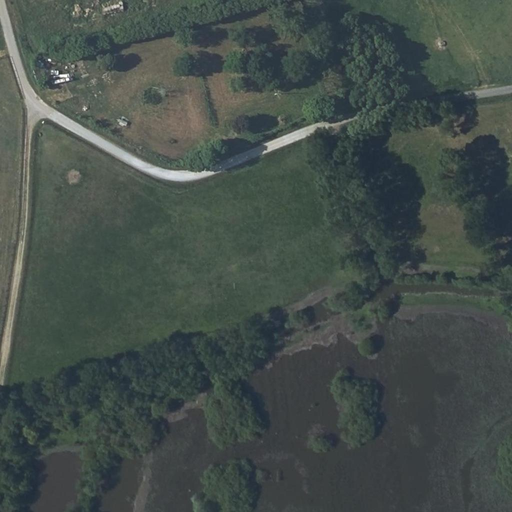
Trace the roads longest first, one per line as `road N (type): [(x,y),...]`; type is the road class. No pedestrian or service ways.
road 1 (track): [(0,2),(22,84),(37,104),(143,165),(177,176),(202,172),(334,121)]
road 2 (track): [(37,104),(27,137),(0,418)]
road 3 (track): [(193,0),(55,38),(25,32),(17,0)]
road 4 (unclassified): [(334,121),(511,89)]
